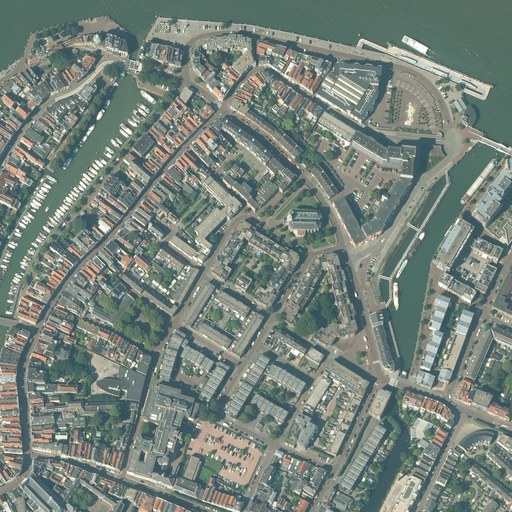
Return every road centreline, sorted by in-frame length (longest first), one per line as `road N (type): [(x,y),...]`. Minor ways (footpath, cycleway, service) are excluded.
road 1 (unclassified): [(453,141),(373,136),(267,70),(251,73),(222,110)]
road 2 (residential): [(22,294),(53,240),(184,81)]
road 3 (unclassified): [(37,333),(65,283),(185,148)]
road 4 (unclassified): [(121,480),(28,455),(22,380),(37,333)]
road 5 (unclassified): [(254,35),(396,66),(419,76),(443,104)]
road 6 (unclassified): [(348,261),(379,246),(414,190),(450,156),(453,141)]
road 7 (tertiary): [(95,72),(40,112),(0,166)]
road 8 (residential): [(273,445),(216,412),(242,365)]
